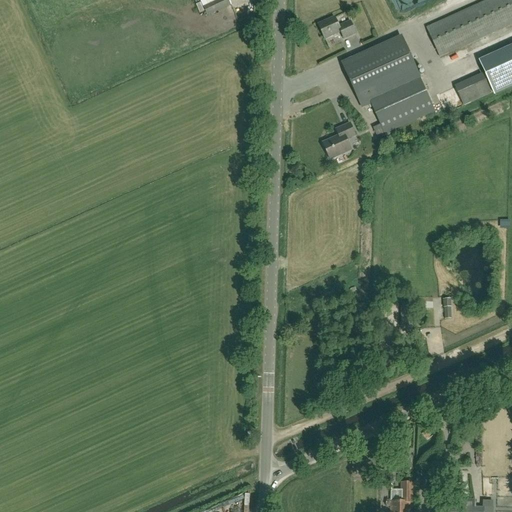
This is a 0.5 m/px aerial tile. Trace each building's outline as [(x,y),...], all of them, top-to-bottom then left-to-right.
[(200,0),(207,16),(231,5),(228,0),(200,0)] [(511,0),(488,0),(427,28),(440,57),(511,24),(511,0)] [(339,27),(335,18),(318,25),(324,39),(341,32),(344,39),(355,34),(350,22),(339,27)] [(402,39),(343,65),(358,99),(358,100),(362,109),(371,105),(380,125),(373,128),(377,137),(384,134),(409,122),(418,118),(434,111),(417,72),(402,39)] [(323,144),(330,160),(351,150),(346,140),(355,135),(350,124),(336,130),(339,136),(323,144)] [(412,455),(408,454),(390,454),(389,463),(412,464),(412,455)] [(391,491),(390,511),(408,511),(409,503),(412,503),(412,483),(402,483),(401,491),(391,491)] [(467,503),(467,499),(450,498),(449,511),(483,511),(484,508),(475,508),(475,503),(467,503)]
